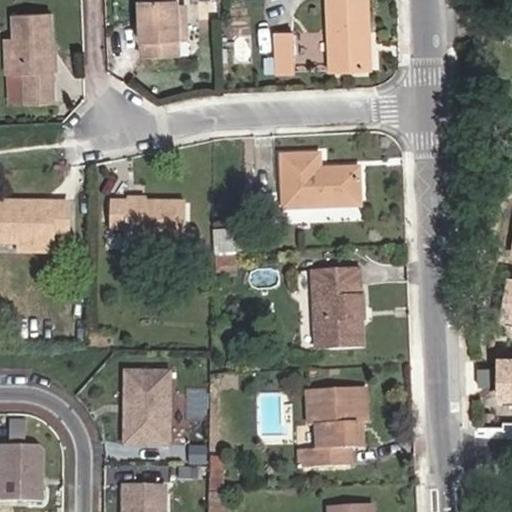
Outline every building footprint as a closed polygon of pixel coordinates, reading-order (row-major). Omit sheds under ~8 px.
[(179,33),(178,4),(178,0),(140,0),(142,57),(176,56),(176,40),(170,40),(170,33),(179,33)] [(372,64),(369,0),(331,0),(334,65),(372,64)] [(188,40),(187,4),(178,4),(179,33),(170,33),(170,40),(176,40),(188,40)] [(23,101),(57,100),(55,10),(17,11),(18,34),(19,62),(28,62),(28,69),(22,69),(23,101)] [(294,33),(275,34),(275,36),(277,72),(277,74),(297,72),(294,33)] [(28,62),(19,62),(18,34),(9,34),(10,70),(22,69),(28,69),(28,62)] [(264,37),(266,72),(277,72),(275,36),(264,37)] [(329,176),(322,176),(321,167),(321,153),(285,154),(287,206),(360,204),(359,166),(329,167),(329,176)] [(38,199),(34,195),(0,194),(0,236),(19,237),(46,237),(46,228),(55,228),(55,234),(71,234),(72,200),(38,199)] [(186,236),(187,198),(112,197),(112,231),(128,231),(128,226),(135,226),(135,235),(164,236),(186,236)] [(135,235),(135,226),(128,226),(128,231),(128,244),(164,245),(164,236),(135,235)] [(19,244),(55,245),(55,234),(55,228),(46,228),(46,237),(19,237),(19,244)] [(241,249),(240,228),(214,230),(215,251),(241,249)] [(218,275),(234,274),(233,252),(216,253),(218,275)] [(314,269),(315,285),(318,347),(363,345),(362,320),(365,320),(364,293),(361,294),(360,283),(360,267),(314,269)] [(511,276),(507,276),(499,319),(511,321),(511,276)] [(511,356),(498,357),(497,400),(511,400),(511,356)] [(171,445),(172,372),(126,371),(126,404),(130,405),(130,412),(126,412),(125,445),(171,445)] [(319,446),(311,447),(312,466),(351,464),(350,447),(359,446),(358,421),(365,421),(364,386),(309,388),(310,423),(318,423),(319,446)] [(188,416),(174,415),(173,434),(187,435),(188,416)] [(0,500),(43,501),(44,452),(37,445),(1,445),(0,487),(0,500)] [(225,455),(212,455),(212,465),(225,465),(225,455)] [(225,465),(212,465),(211,492),(225,491),(225,465)] [(166,511),(167,487),(125,486),(124,511),(166,511)]
